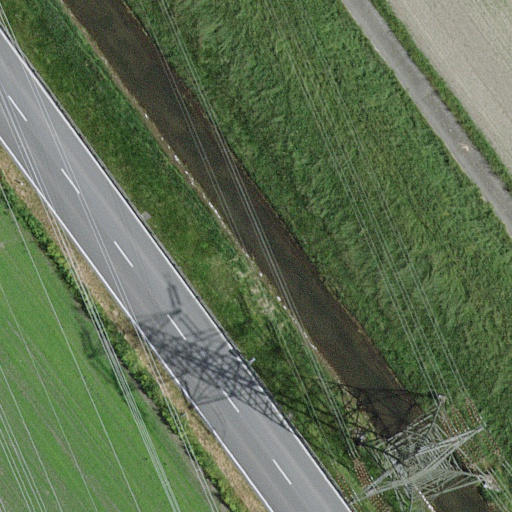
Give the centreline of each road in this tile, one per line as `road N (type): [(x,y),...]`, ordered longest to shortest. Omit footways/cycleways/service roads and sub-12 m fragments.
road 1 (tertiary): [(0,73),(312,511)]
road 2 (track): [(511,218),(354,0)]
